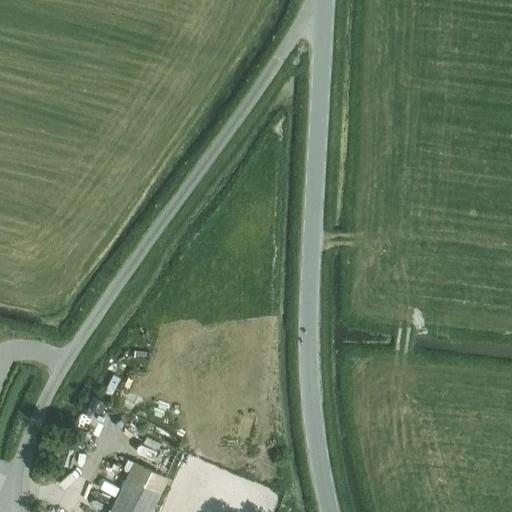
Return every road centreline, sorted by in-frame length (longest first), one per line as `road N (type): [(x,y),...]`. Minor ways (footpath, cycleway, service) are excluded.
road 1 (residential): [(22,511),(26,451),(54,380),(321,0)]
road 2 (tertiary): [(329,511),(309,377),(324,0)]
